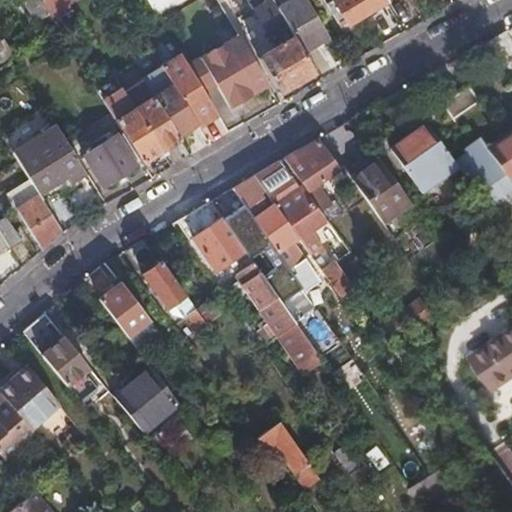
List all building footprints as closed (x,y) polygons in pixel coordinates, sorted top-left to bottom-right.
[(36,24),(40,21),(49,16),(41,2),(39,0),(31,0),(24,4),(36,24)] [(49,16),(53,21),(71,10),(68,5),(64,0),(43,0),(41,2),(49,16)] [(146,0),(157,17),(186,0),(146,0)] [(247,0),(275,47),(274,48),(274,49),(258,59),(278,93),(314,72),(302,52),(270,0),(247,0)] [(305,0),(270,0),(302,52),(327,37),(305,0)] [(350,23),(385,2),(384,0),(321,0),(339,29),(345,25),(350,23)] [(40,21),(51,38),(59,32),(53,21),(49,16),(40,21)] [(355,32),(350,23),(345,25),(349,30),(342,34),(341,35),(343,39),(355,32)] [(349,30),(345,25),(339,29),(342,34),(349,30)] [(482,45),(505,76),(511,71),(511,41),(505,31),(482,45)] [(238,36),(187,67),(203,94),(215,86),(229,109),(267,86),(238,36)] [(187,67),(180,55),(160,67),(161,69),(196,126),(198,128),(213,119),(201,101),(206,98),(203,94),(187,67)] [(196,126),(161,69),(145,79),(153,92),(158,89),(161,92),(152,98),(177,138),(196,126)] [(121,91),(133,110),(152,98),(140,79),(121,91)] [(451,98),(472,126),(489,115),(469,86),(451,98)] [(420,115),(403,90),(388,99),(406,123),(420,115)] [(141,164),(159,153),(133,110),(121,91),(102,102),(106,109),(114,121),(122,134),(141,164)] [(152,98),(133,110),(159,153),(179,141),(177,138),(152,98)] [(463,133),(472,126),(451,98),(443,104),(463,133)] [(422,194),(458,168),(454,162),(427,124),(391,150),(422,194)] [(28,144),(12,153),(28,178),(33,186),(33,187),(38,193),(54,183),(62,193),(77,188),(71,181),(86,172),(57,126),(41,136),(28,144)] [(369,170),(340,127),(321,137),(383,225),(411,205),(380,162),(369,170)] [(488,149),(511,132),(509,128),(485,145),(488,149)] [(24,139),(28,144),(41,136),(38,131),(24,139)] [(511,182),(511,131),(511,132),(488,149),(511,182)] [(136,167),(117,137),(116,135),(112,137),(110,133),(89,145),(92,150),(83,156),(103,188),(136,167)] [(141,164),(122,134),(117,137),(136,167),(141,164)] [(511,182),(488,149),(485,145),(480,138),(464,150),(466,153),(454,162),(458,168),(490,213),(508,200),(504,195),(511,189),(511,182)] [(320,212),(329,224),(344,214),(336,202),(331,205),(317,185),(338,171),(316,140),(283,159),(320,212)] [(159,153),(162,158),(181,145),(179,141),(159,153)] [(142,166),(144,169),(162,158),(159,153),(141,164),(142,166)] [(316,267),(339,299),(352,290),(312,232),(324,224),(299,188),(298,189),(279,162),(253,177),(272,203),(273,206),(297,239),(316,267)] [(285,267),(290,272),(298,266),(285,247),(297,239),(273,206),(268,209),(248,180),(232,189),(236,195),(241,203),(243,206),(259,228),(276,253),(285,267)] [(39,196),(41,199),(62,193),(54,183),(38,193),(39,196)] [(33,187),(33,186),(10,200),(16,210),(39,196),(38,193),(33,187)] [(38,245),(61,230),(41,199),(39,196),(16,210),(38,245)] [(244,252),(209,202),(176,222),(190,241),(192,239),(216,272),(244,252)] [(246,238),(259,228),(243,206),(230,215),(246,238)] [(7,217),(0,221),(0,233),(6,243),(9,249),(28,237),(21,227),(15,230),(7,217)] [(184,295),(144,240),(125,251),(166,308),(184,295)] [(273,275),(285,267),(276,253),(264,262),(273,275)] [(134,276),(118,255),(109,261),(126,283),(134,276)] [(321,362),(248,258),(242,262),(245,267),(233,276),(237,281),(240,285),(264,319),(262,320),(264,322),(265,321),(266,322),(270,328),(263,333),(267,338),(262,341),(272,355),(284,346),(303,374),(321,362)] [(111,283),(99,268),(83,281),(98,299),(126,337),(148,320),(119,283),(116,279),(111,283)] [(240,285),(237,281),(229,287),(232,291),(240,285)] [(194,309),(184,295),(166,308),(171,314),(181,318),(185,315),(194,309)] [(450,321),(480,303),(474,295),(444,313),(450,321)] [(417,300),(397,314),(410,332),(431,316),(423,305),(421,306),(417,300)] [(209,330),(194,309),(185,315),(201,336),(209,330)] [(51,321),(45,313),(40,317),(47,324),(51,321)] [(66,386),(90,368),(64,337),(61,340),(47,324),(40,317),(22,332),(66,386)] [(397,340),(406,333),(394,317),(385,324),(397,340)] [(135,348),(157,332),(148,320),(126,337),(135,348)] [(322,348),(331,342),(315,321),(307,328),(322,348)] [(511,332),(475,357),(496,389),(511,378),(511,332)] [(333,348),(319,358),(365,422),(378,413),(333,348)] [(310,384),(328,371),(321,362),(303,374),(310,384)] [(27,366),(0,388),(0,394),(1,396),(2,398),(30,430),(60,405),(27,366)] [(178,405),(148,366),(112,394),(143,432),(178,405)] [(0,455),(3,459),(19,446),(17,443),(31,431),(30,430),(2,398),(1,396),(0,394),(0,455)] [(343,439),(356,431),(365,424),(359,415),(337,430),(343,439)] [(286,464),(300,454),(278,423),(255,440),(264,453),(273,447),(286,464)] [(382,469),(392,462),(365,424),(356,431),(382,469)] [(5,462),(35,437),(34,434),(31,431),(17,443),(19,446),(3,459),(5,462)] [(349,475),(359,489),(368,483),(358,469),(359,468),(355,462),(353,461),(344,447),(333,454),(340,462),(349,475)] [(355,462),(359,468),(364,464),(359,457),(353,461),(355,462)] [(306,463),(296,469),(306,482),(303,484),(307,490),(319,482),(306,463)] [(426,510),(458,488),(443,468),(431,475),(411,489),(426,510)] [(48,511),(31,492),(17,504),(8,511),(48,511)]
